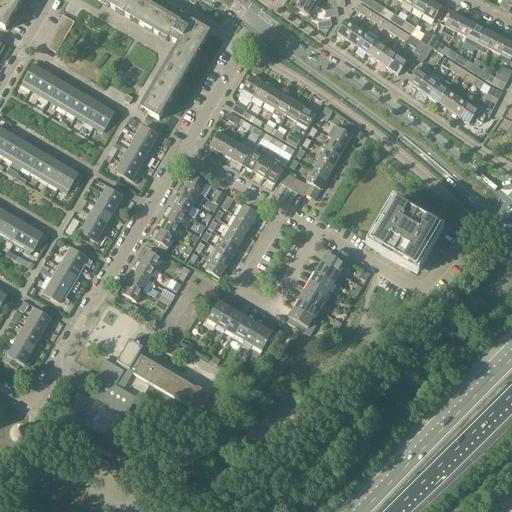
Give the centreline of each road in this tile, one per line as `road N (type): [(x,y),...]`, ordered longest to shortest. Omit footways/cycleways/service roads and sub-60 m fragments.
road 1 (residential): [(465,241),(419,293),(183,151)]
road 2 (secondary): [(256,33),(399,138),(499,226)]
road 3 (secondary): [(507,200),(266,19)]
road 4 (residential): [(35,407),(183,151)]
road 5 (trunk): [(511,354),(362,511)]
road 6 (trunk): [(394,511),(511,394)]
road 7 (residential): [(183,151),(256,33)]
